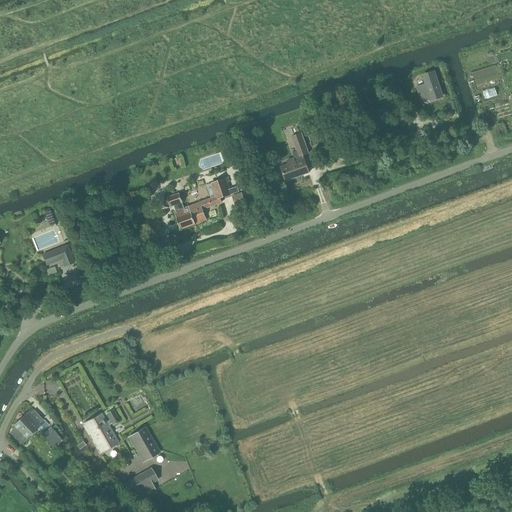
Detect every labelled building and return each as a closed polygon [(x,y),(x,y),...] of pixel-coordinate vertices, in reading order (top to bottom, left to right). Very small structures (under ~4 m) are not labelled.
[(445,100),(436,74),(422,79),(424,86),(416,89),(422,105),(431,102),(432,105),(445,100)] [(432,120),(419,126),(426,141),(439,135),(432,120)] [(303,133),(292,137),(297,152),(298,152),(299,152),(300,157),(310,154),(303,133)] [(330,145),(319,149),(323,160),(334,157),(330,145)] [(287,165),(280,168),(285,182),(310,173),(304,157),(300,158),(298,152),(297,152),(294,153),(296,158),(286,162),(287,165)] [(229,192),(226,185),(230,184),(229,180),(212,185),(216,198),(189,207),(184,209),(182,203),(183,203),(179,194),(167,198),(170,208),(174,206),(176,211),(174,212),(176,219),(180,230),(195,225),(194,222),(205,218),(203,211),(217,206),(215,202),(239,194),(238,189),(229,192)] [(67,246),(42,256),(46,265),(61,260),(64,267),(73,263),(67,246)] [(43,421),(32,408),(13,426),(15,429),(10,434),(20,444),(37,429),(41,433),(50,425),(44,420),(43,421)] [(118,444),(108,426),(111,424),(113,426),(120,422),(113,411),(106,415),(110,421),(107,423),(101,414),(84,424),(101,453),(118,444)] [(51,427),(42,435),(50,443),(58,435),(51,427)] [(159,454),(144,428),(129,438),(137,450),(139,449),(146,461),(159,454)] [(80,450),(82,448),(86,445),(83,442),(77,446),(80,450)] [(125,498),(157,480),(151,470),(120,488),(125,498)]
